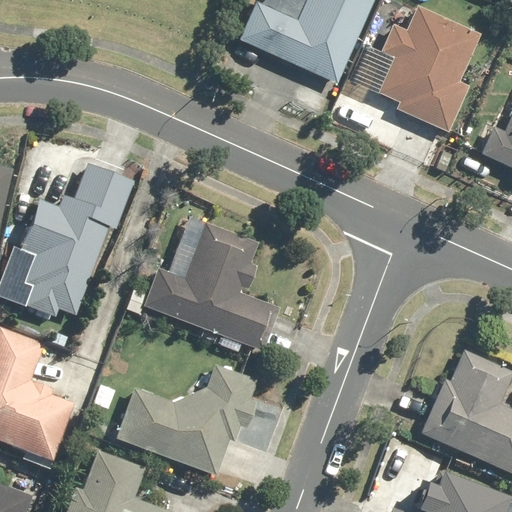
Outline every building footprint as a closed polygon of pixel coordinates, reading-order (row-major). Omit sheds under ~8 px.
[(239,42),(282,60),(282,61),(335,84),(372,0),(309,0),(300,21),(255,2),(239,42)] [(378,93),(398,101),(394,109),(449,135),(471,89),(458,83),(480,32),(415,5),(378,93)] [(511,112),(502,131),(494,128),(483,153),(511,166),(511,112)] [(71,219),(40,207),(27,241),(41,247),(24,306),(55,315),(58,304),(79,311),(128,184),(90,169),(71,219)] [(0,228),(11,174),(0,171),(0,228)] [(237,299),(256,245),(203,226),(185,278),(157,268),(143,303),(261,349),(275,314),(237,299)] [(66,425),(75,406),(28,383),(41,343),(0,329),(0,441),(51,463),(66,425)] [(431,413),(421,434),(511,474),(511,410),(500,405),(511,375),(511,369),(464,349),(451,380),(444,377),(426,411),(431,413)] [(212,387),(168,404),(137,392),(120,438),(219,476),(231,447),(233,448),(257,382),(218,368),(212,387)] [(169,511),(132,499),(143,468),(97,451),(74,511),(169,511)] [(498,511),(504,496),(453,479),(441,511),(404,511),(390,507),(387,511),(498,511)] [(0,511),(24,511),(29,497),(0,487),(0,511)]
